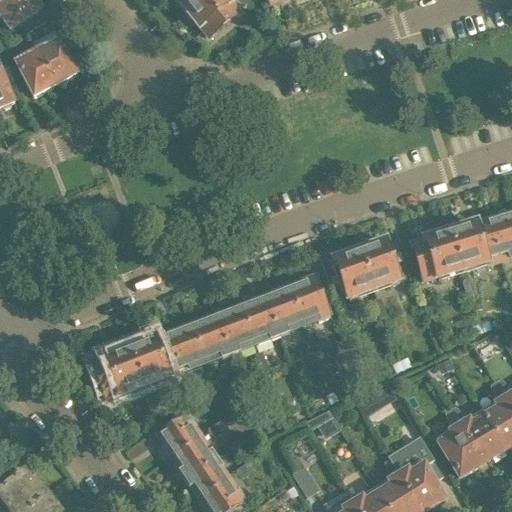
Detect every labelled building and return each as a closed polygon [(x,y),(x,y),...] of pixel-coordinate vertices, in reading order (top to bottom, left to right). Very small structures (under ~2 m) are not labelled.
[(0,0),(0,11),(16,0),(0,0)] [(33,0),(16,0),(0,11),(0,21),(1,21),(10,34),(21,26),(27,36),(47,23),(41,12),(39,10),(41,7),(37,1),(34,2),(33,0)] [(175,0),(183,9),(194,0),(175,0)] [(240,14),(228,0),(194,0),(183,9),(207,40),(240,14)] [(57,41),(47,23),(27,36),(36,50),(35,50),(55,89),(58,87),(61,88),(66,86),(66,83),(77,77),(58,40),(57,41)] [(5,42),(0,44),(0,60),(3,66),(16,59),(11,49),(5,42)] [(52,90),(55,89),(35,50),(22,57),(23,59),(15,63),(33,100),(45,94),(47,95),(52,93),(52,90)] [(0,112),(2,112),(4,113),(10,111),(10,108),(14,107),(0,72),(0,112)] [(511,216),(488,224),(489,226),(500,263),(509,261),(508,256),(511,255),(511,216)] [(463,231),(451,235),(461,271),(474,268),(483,265),(484,269),(488,268),(488,267),(500,263),(489,226),(478,230),(477,227),(463,231)] [(426,244),(413,247),(423,283),(436,279),(437,283),(441,282),(440,278),(449,275),(461,271),(451,235),(438,239),(425,243),(426,244)] [(375,249),(360,254),(372,290),(386,285),(388,290),(399,286),(396,278),(400,274),(392,251),(387,249),(385,242),(377,245),(375,249)] [(372,290),(360,254),(345,259),(342,257),(334,259),(337,267),(333,271),(340,295),(346,295),(348,303),(359,300),(358,295),(372,290)] [(288,291),(301,326),(316,320),(318,325),(328,321),(313,279),(306,282),(305,284),(288,291)] [(462,285),(464,293),(472,291),(469,282),(466,281),(464,282),(462,285)] [(288,291),(264,300),(279,340),(288,336),(286,331),(301,326),(288,291)] [(475,300),(472,291),(464,293),(467,303),(475,300)] [(264,300),(239,309),(252,344),(268,338),(270,343),(279,340),(264,300)] [(373,305),(376,313),(383,310),(381,302),(377,301),(375,301),(373,305)] [(472,305),(474,312),(482,310),(479,303),(472,305)] [(239,309),(215,319),(230,359),(239,355),(237,350),(252,344),(239,309)] [(387,320),(383,310),(376,313),(379,322),(387,320)] [(215,319),(190,328),(203,363),(219,357),(220,362),(230,359),(215,319)] [(491,331),(489,326),(488,322),(480,326),(483,335),(491,331)] [(479,326),(471,329),(475,338),(483,335),(479,326)] [(167,339),(162,341),(176,378),(190,373),(188,368),(203,363),(190,328),(166,337),(167,339)] [(303,340),(306,348),(314,345),(311,337),(307,336),(305,337),(303,340)] [(155,341),(130,350),(143,387),(165,379),(166,383),(170,382),(169,380),(176,378),(162,341),(156,343),(155,341)] [(317,354),(314,345),(306,348),(310,357),(317,354)] [(106,361),(95,364),(93,365),(106,400),(115,397),(120,401),(124,399),(122,395),(143,387),(130,350),(105,359),(106,361)] [(254,358),(258,367),(265,364),(262,355),(258,355),(256,355),(254,358)] [(396,376),(411,370),(407,361),(392,368),(396,376)] [(269,373),(265,364),(258,367),(261,376),(269,373)] [(209,386),(216,383),(213,374),(209,374),(207,374),(205,377),(209,386)] [(500,382),(495,385),(501,395),(508,391),(504,385),(500,382)] [(220,392),(216,383),(209,386),(215,401),(219,399),(216,393),(220,392)] [(494,399),(501,395),(495,385),(490,388),(490,393),(494,399)] [(382,409),(395,401),(388,390),(375,398),(382,409)] [(144,400),(148,409),(155,406),(152,397),(148,397),(146,398),(144,400)] [(505,453),(511,448),(511,413),(504,401),(495,406),(498,410),(484,418),(505,453)] [(159,415),(155,406),(148,409),(151,418),(159,415)] [(450,412),(455,423),(462,418),(458,412),(454,409),(450,412)] [(449,427),(455,423),(450,412),(445,415),(445,420),(449,427)] [(482,415),(459,428),(482,467),(505,453),(484,418),(482,415)] [(159,438),(173,459),(199,442),(191,431),(195,428),(189,418),(159,438)] [(224,421),(216,426),(220,433),(228,428),(224,421)] [(220,433),(216,426),(207,431),(207,434),(208,436),(212,438),(220,433)] [(459,481),(482,467),(459,428),(450,434),(452,438),(438,446),(459,481)] [(177,473),(183,482),(216,460),(211,451),(206,454),(199,442),(173,459),(180,471),(177,473)] [(398,478),(418,511),(428,511),(444,502),(425,470),(433,464),(420,444),(389,463),(394,472),(398,478)] [(191,487),(199,500),(226,483),(218,471),(222,469),(216,460),(183,482),(188,489),(191,487)] [(243,468),(248,474),(256,469),(251,462),(243,468)] [(388,476),(394,472),(389,463),(388,462),(383,465),(384,470),(388,476)] [(248,474),(243,468),(236,473),(236,477),(237,478),(240,479),(248,474)] [(437,482),(443,479),(437,469),(431,472),(437,482)] [(291,477),(306,502),(319,494),(304,470),(291,477)] [(3,489),(0,492),(0,491),(0,509),(7,507),(11,511),(28,511),(50,496),(40,483),(37,484),(34,482),(32,484),(23,474),(18,479),(16,478),(2,488),(3,489)] [(391,488),(377,496),(387,511),(418,511),(398,478),(389,484),(391,488)] [(233,494),(226,483),(199,500),(207,511),(227,511),(244,502),(237,492),(233,494)] [(297,498),(292,490),(286,494),(291,502),(297,498)] [(355,511),(386,511),(374,491),(358,501),(355,496),(349,500),(355,511)] [(60,510),(50,496),(28,511),(58,511),(60,510)] [(345,509),(339,511),(355,511),(349,500),(342,504),(345,509)]
